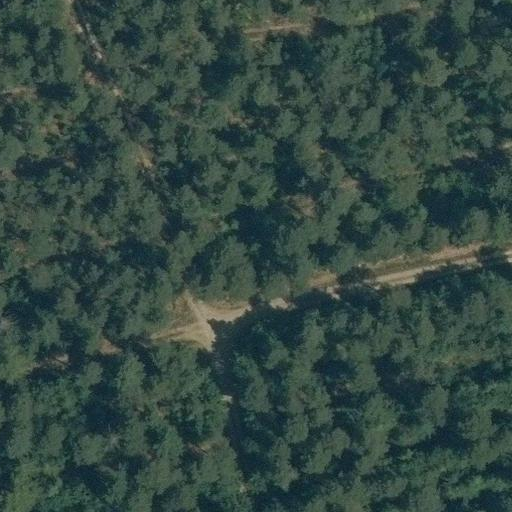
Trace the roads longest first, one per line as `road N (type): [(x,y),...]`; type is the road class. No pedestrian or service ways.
road 1 (track): [(175,320),(55,0)]
road 2 (track): [(216,511),(175,320)]
